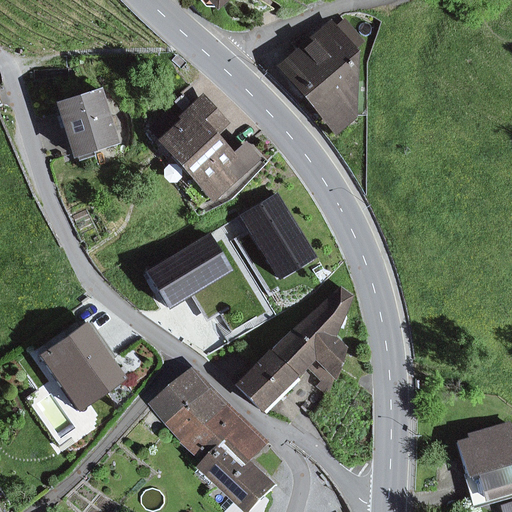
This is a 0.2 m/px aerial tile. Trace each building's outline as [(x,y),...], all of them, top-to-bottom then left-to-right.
[(210,0),(219,10),(229,0),(210,0)] [(368,37),(348,15),(340,23),(335,17),(278,63),(338,135),(362,117),(361,47),(359,45),(368,37)] [(122,138),(103,84),(55,101),(75,155),(122,138)] [(151,126),(157,132),(154,135),(180,163),(204,189),(205,188),(217,201),(241,177),(230,165),(240,155),(217,130),(231,118),(206,89),(178,114),(171,106),(151,126)] [(277,193),(240,217),(280,281),(318,258),(277,193)] [(211,234),(146,273),(168,310),(233,271),(211,234)] [(347,346),(338,335),(344,327),(352,306),(358,294),(346,283),(312,307),(274,346),(299,374),(315,358),(338,380),(347,346)] [(125,390),(96,345),(108,337),(92,313),(23,358),(48,396),(55,391),(76,423),(125,390)] [(299,374),(274,346),(236,380),(262,408),(299,374)] [(196,369),(152,407),(171,426),(213,386),(196,369)] [(213,386),(171,426),(207,463),(227,443),(251,467),(255,463),(272,447),(213,386)] [(511,488),(511,419),(467,431),(469,437),(459,439),(470,474),(478,473),(487,497),(511,488)] [(227,443),(207,463),(201,469),(244,511),(256,511),(280,488),(255,463),(251,467),(227,443)]
